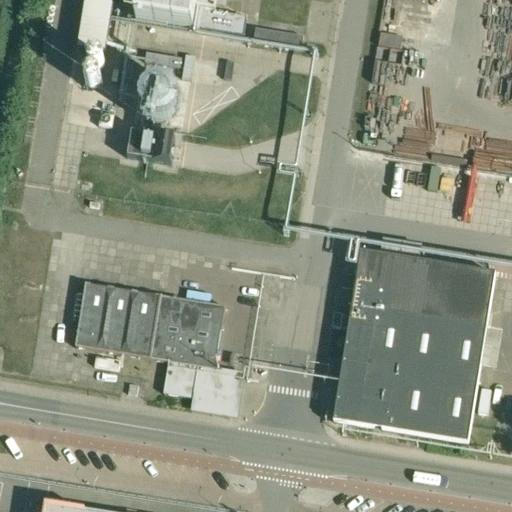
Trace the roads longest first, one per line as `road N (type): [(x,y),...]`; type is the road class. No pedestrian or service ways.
road 1 (unclassified): [(282,452),(0,403)]
road 2 (unclassified): [(511,489),(282,452)]
